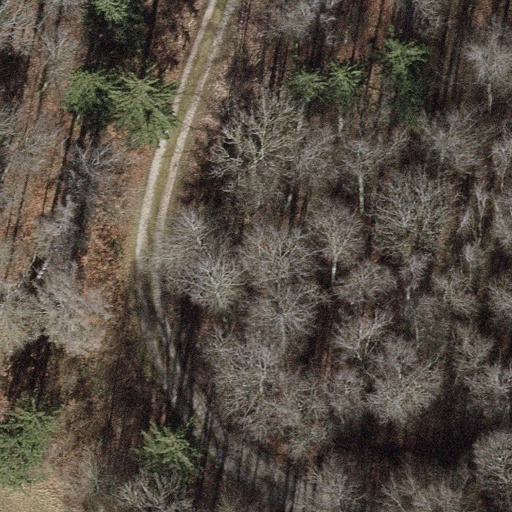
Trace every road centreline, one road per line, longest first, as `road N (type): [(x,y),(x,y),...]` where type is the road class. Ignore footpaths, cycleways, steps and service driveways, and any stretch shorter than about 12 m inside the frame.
road 1 (track): [(243,0),(160,222),(170,375),(251,472),(390,511)]
road 2 (track): [(251,472),(511,159)]
